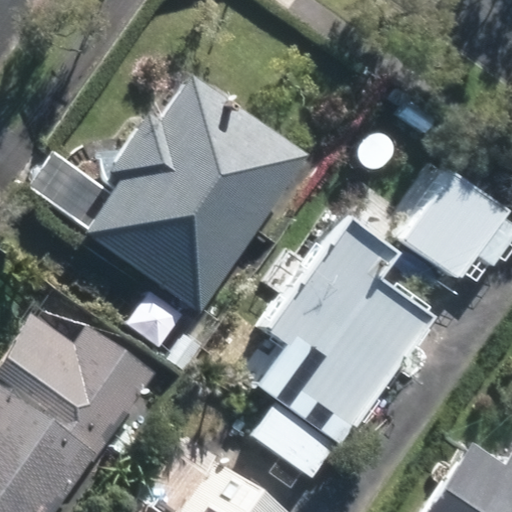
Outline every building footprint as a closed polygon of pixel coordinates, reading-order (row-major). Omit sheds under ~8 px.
[(298,150),(181,71),(151,115),(137,106),(96,166),(110,176),(103,185),(92,178),(65,215),(78,223),(73,230),(190,309),(298,150)] [(402,132),(375,111),(342,153),(369,174),(402,132)] [(496,206),(438,166),(391,233),(448,274),(496,206)] [(334,211),(254,322),(278,341),(287,329),(315,350),(290,384),(342,420),(420,311),(366,273),(384,248),(334,211)] [(509,227),(492,215),(466,250),(482,261),(509,227)] [(0,511),(38,511),(80,454),(84,457),(146,366),(79,319),(64,340),(21,308),(0,337),(0,511)] [(328,439),(266,398),(243,432),(306,473),(328,439)] [(410,511),(511,511),(511,452),(501,445),(492,458),(461,437),(410,511)] [(163,511),(278,511),(280,509),(202,456),(163,511)]
